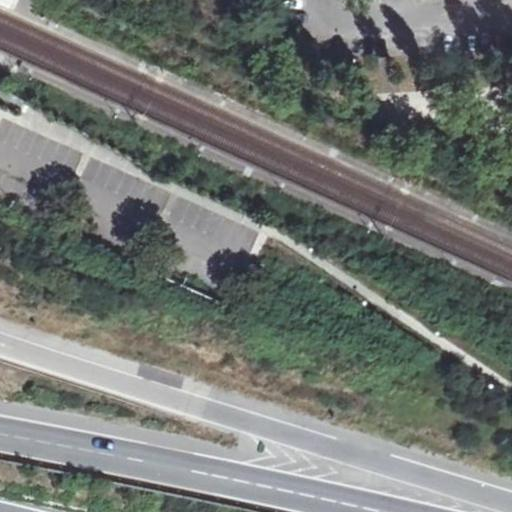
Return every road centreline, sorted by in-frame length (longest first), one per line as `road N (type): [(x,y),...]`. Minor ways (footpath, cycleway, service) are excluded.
road 1 (trunk): [(511,506),(0,345)]
road 2 (trunk): [(381,511),(0,433)]
road 3 (residential): [(320,0),(321,21),(511,10)]
